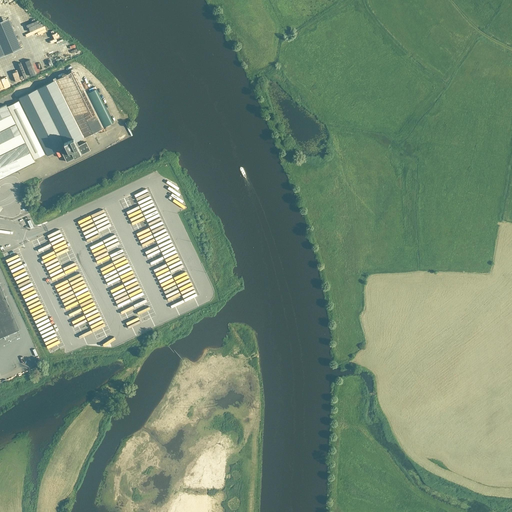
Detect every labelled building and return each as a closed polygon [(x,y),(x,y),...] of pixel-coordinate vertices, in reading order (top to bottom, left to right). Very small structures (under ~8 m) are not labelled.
[(76,141),(102,128),(73,71),(19,98),(20,100),(7,107),(6,105),(0,107),(0,179),(34,162),(33,160),(46,153),(47,156),(60,149),(67,162),(90,150),(86,142),(78,146),(76,141)] [(0,89),(0,94),(8,91),(6,85),(0,86),(0,88),(0,89)] [(96,89),(87,94),(104,127),(113,123),(96,89)] [(65,226),(139,193),(136,185),(159,175),(156,170),(78,205),(79,209),(71,212),(74,220),(65,224),(65,226)] [(0,337),(19,330),(3,293),(0,286),(0,337)] [(82,309),(63,314),(65,325),(85,321),(82,309)] [(33,363),(21,334),(9,339),(20,368),(33,363)]
